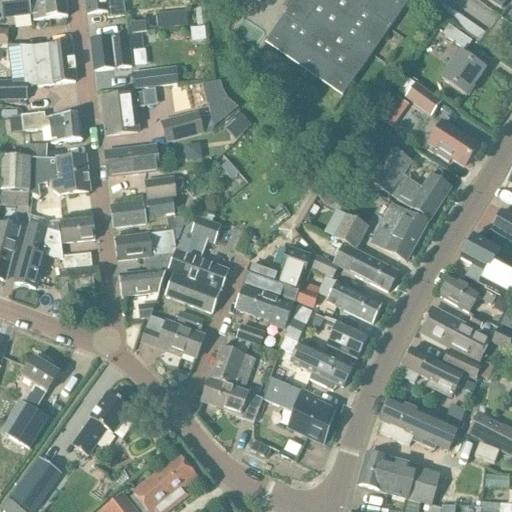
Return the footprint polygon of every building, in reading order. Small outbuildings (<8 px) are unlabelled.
[(33,16),(34,23),(68,19),(65,0),(0,0),(0,8),(1,20),(33,16)] [(108,15),(108,20),(125,18),(123,0),(85,0),(88,17),(108,15)] [(342,99),(407,6),(399,0),(297,0),(266,45),(342,99)] [(511,0),(483,0),(500,11),(507,0),(511,0)] [(184,14),(171,15),(172,29),(186,28),(184,14)] [(127,26),(128,37),(141,36),(146,35),(145,24),(127,26)] [(442,37),(464,54),(471,45),(449,28),(442,37)] [(0,36),(0,43),(10,44),(11,37),(0,36)] [(128,37),(91,42),(95,74),(132,70),(130,53),(143,51),(141,36),(128,37)] [(32,49),(37,89),(76,84),(71,44),(32,49)] [(467,97),(485,71),(460,54),(441,80),(467,97)] [(176,70),(131,76),(133,93),(178,86),(176,70)] [(0,103),(27,102),(26,81),(0,82),(0,103)] [(227,101),(222,94),(219,84),(201,87),(213,129),(237,110),(227,101)] [(440,106),(414,87),(405,99),(431,118),(440,106)] [(102,100),(106,138),(138,135),(135,111),(144,110),(142,95),(133,97),(102,100)] [(198,114),(160,124),(166,147),(204,136),(198,114)] [(50,130),(49,121),(45,121),(44,115),(21,117),(23,134),(41,133),(41,131),(50,130)] [(49,121),(50,130),(52,146),(83,142),(80,118),(49,121)] [(478,148),(452,131),(443,125),(428,147),(438,153),(436,157),(449,165),(451,161),(464,170),(478,148)] [(31,160),(47,162),(47,146),(23,147),(24,159),(31,160)] [(108,180),(159,174),(156,149),(105,155),(108,180)] [(413,163),(392,150),(368,183),(390,197),(413,163)] [(29,196),(31,197),(31,160),(24,159),(24,160),(1,159),(0,195),(29,196)] [(47,162),(31,160),(31,197),(39,199),(38,187),(52,186),(53,194),(60,198),(89,194),(85,160),(63,163),(47,162)] [(423,191),(404,179),(392,198),(429,222),(451,189),(432,177),(423,191)] [(176,198),(173,179),(143,183),(145,202),(176,198)] [(173,181),(175,195),(183,188),(182,180),(173,181)] [(328,190),(337,202),(350,192),(341,180),(328,190)] [(302,227),(318,199),(309,194),(293,222),(302,227)] [(111,210),(114,231),(146,227),(145,220),(175,217),(174,212),(173,201),(146,205),(111,210)] [(371,244),(406,264),(426,227),(406,216),(391,207),(379,231),(371,244)] [(511,245),(511,217),(503,212),(491,233),(511,245)] [(343,244),(358,251),(369,231),(339,213),(327,237),(342,245),(343,244)] [(166,221),(168,235),(174,234),(173,231),(190,226),(188,216),(166,221)] [(14,285),(35,291),(45,256),(62,262),(63,258),(62,245),(61,245),(60,236),(59,224),(46,225),(46,221),(31,217),(28,227),(30,228),(14,285)] [(167,273),(167,275),(221,295),(229,274),(200,264),(207,245),(214,247),(221,227),(197,219),(195,226),(193,226),(185,231),(178,252),(175,251),(167,273)] [(61,245),(62,245),(94,243),(93,221),(59,224),(60,236),(61,245)] [(0,281),(4,283),(19,231),(0,226),(0,281)] [(160,259),(161,273),(167,273),(175,250),(175,245),(174,234),(168,235),(116,241),(118,264),(160,259)] [(500,250),(475,236),(461,261),(473,267),(467,278),(508,302),(511,293),(511,280),(496,271),(501,263),(494,259),(500,250)] [(354,277),(389,294),(399,275),(356,254),(358,251),(343,244),(342,245),(333,264),(314,254),(312,258),(307,270),(307,272),(328,282),(329,281),(332,282),(337,272),(353,280),(354,277)] [(245,287),(296,306),(296,305),(301,289),(306,275),(307,272),(307,270),(312,258),(287,249),(277,277),(252,267),(245,287)] [(62,262),(63,273),(92,270),(90,256),(63,258),(62,262)] [(58,273),(62,310),(76,309),(74,292),(100,289),(98,269),(92,270),(63,273),(58,273)] [(120,279),(122,298),(158,294),(159,289),(161,290),(167,275),(167,273),(161,273),(120,279)] [(165,299),(213,316),(221,295),(167,275),(161,290),(168,292),(165,299)] [(462,285),(465,282),(453,275),(439,298),(467,315),(476,300),(491,309),(496,300),(481,291),(479,295),(462,285)] [(373,326),(382,306),(337,284),(327,304),(373,326)] [(311,293),(301,289),(296,305),(296,306),(311,312),(317,295),(311,293)] [(268,326),(285,332),(293,308),(243,290),(236,312),(269,324),(268,326)] [(286,339),(298,345),(311,317),(297,310),(291,324),(286,339)] [(477,364),(490,340),(434,310),(421,334),(477,364)] [(175,328),(199,338),(204,323),(180,314),(175,328)] [(160,347),(196,361),(204,340),(199,338),(175,328),(166,325),(150,320),(142,344),(158,350),(160,347)] [(327,347),(357,361),(367,338),(338,325),(327,347)] [(235,341),(260,349),(265,335),(240,326),(235,341)] [(309,381),(327,390),(330,383),(343,389),(352,371),(298,345),(286,339),(280,351),(293,358),(290,364),(312,374),(309,381)] [(210,383),(243,395),(249,377),(254,361),(222,350),(210,383)] [(449,354),(443,367),(412,351),(403,369),(405,370),(401,378),(414,385),(418,377),(430,383),(427,389),(451,401),(463,377),(468,379),(475,366),(449,354)] [(24,406),(19,403),(0,434),(29,452),(48,421),(36,414),(60,375),(35,360),(22,380),(34,388),(24,406)] [(477,378),(488,382),(493,369),(483,363),(481,368),(480,370),(477,378)] [(301,393),(271,380),(262,402),(279,409),(280,406),(293,411),(286,429),(322,446),(336,409),(301,393)] [(235,420),(253,426),(262,402),(243,395),(210,383),(209,383),(202,404),(236,416),(235,420)] [(73,448),(87,459),(105,433),(112,438),(114,436),(123,442),(133,427),(124,421),(130,412),(108,396),(89,422),(91,423),(73,448)] [(436,450),(447,455),(458,432),(446,427),(423,417),(423,416),(391,402),(381,424),(385,425),(380,436),(410,448),(412,444),(434,454),(436,450)] [(511,455),(511,431),(478,414),(467,436),(510,458),(511,455)] [(250,452),(263,457),(267,448),(254,442),(250,452)] [(499,453),(479,445),(474,458),(494,466),(499,453)] [(402,511),(418,511),(419,505),(428,507),(427,511),(440,511),(441,508),(442,495),(443,478),(368,456),(358,487),(404,501),(402,511)] [(133,497),(144,511),(155,511),(168,502),(174,510),(190,498),(184,490),(196,481),(180,461),(133,497)] [(122,472),(109,491),(112,493),(128,481),(122,472)] [(509,477),(485,476),(484,490),(508,491),(509,477)] [(9,499),(28,511),(34,511),(43,501),(20,485),(9,499)] [(135,511),(122,496),(102,511),(135,511)] [(21,511),(9,500),(0,510),(2,511),(21,511)]
